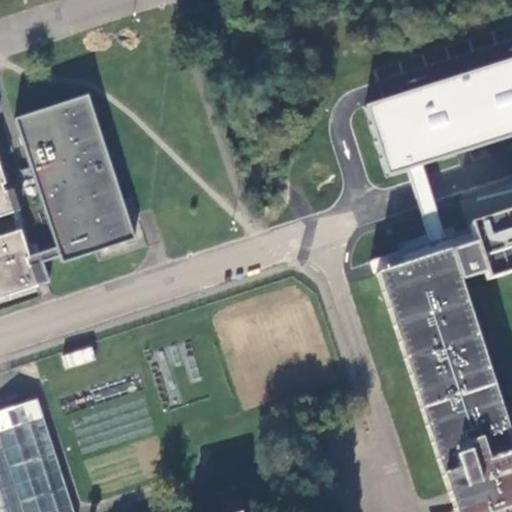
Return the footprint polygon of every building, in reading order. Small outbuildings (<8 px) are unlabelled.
[(511,59),(373,105),(363,108),(386,178),(405,172),(413,169),(420,167),(436,162),(458,155),(468,151),(476,149),(499,141),(508,138),(511,137),(511,59)] [(26,258),(28,266),(35,264),(60,256),(62,263),(132,240),(87,96),(16,119),(58,248),(26,258)] [(408,182),(433,257),(449,252),(424,178),(420,167),(413,169),(405,172),(408,182)] [(0,298),(35,287),(28,266),(26,258),(18,232),(0,237),(0,216),(12,213),(5,192),(0,174),(0,298)] [(5,192),(12,213),(18,211),(11,190),(5,192)] [(468,229),(474,246),(483,275),(486,282),(511,274),(511,211),(468,226),(468,229)] [(452,251),(449,252),(459,283),(483,275),(474,246),(452,251)] [(447,493),(453,511),(511,511),(511,443),(459,283),(449,252),(433,257),(426,259),(376,275),(447,493)] [(35,287),(41,285),(35,264),(28,266),(35,287)] [(66,367),(94,360),(90,348),(63,355),(66,367)] [(75,511),(37,399),(0,411),(0,511),(75,511)]
